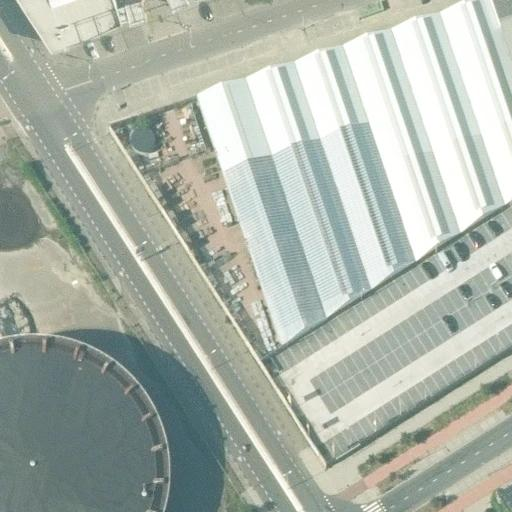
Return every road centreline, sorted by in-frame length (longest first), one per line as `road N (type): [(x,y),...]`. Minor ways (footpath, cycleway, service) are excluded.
road 1 (unclassified): [(299,511),(33,99)]
road 2 (unclassified): [(33,99),(340,0)]
road 3 (unclassified): [(389,511),(511,432)]
